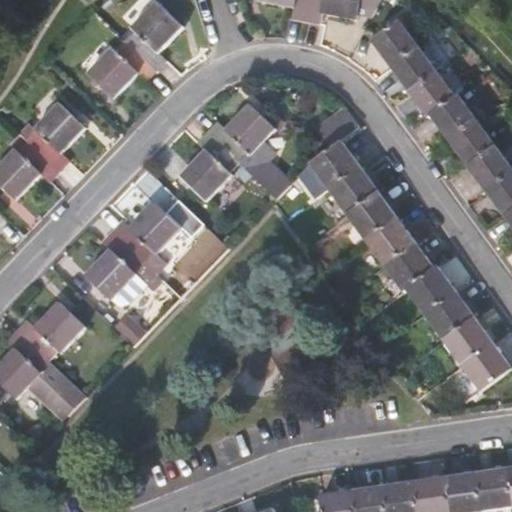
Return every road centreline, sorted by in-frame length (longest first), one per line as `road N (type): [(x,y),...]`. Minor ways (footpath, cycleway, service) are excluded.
road 1 (residential): [(0,292),(198,84),(233,64),(299,63),(353,92),(511,307)]
road 2 (residential): [(162,511),(280,465),(511,427)]
